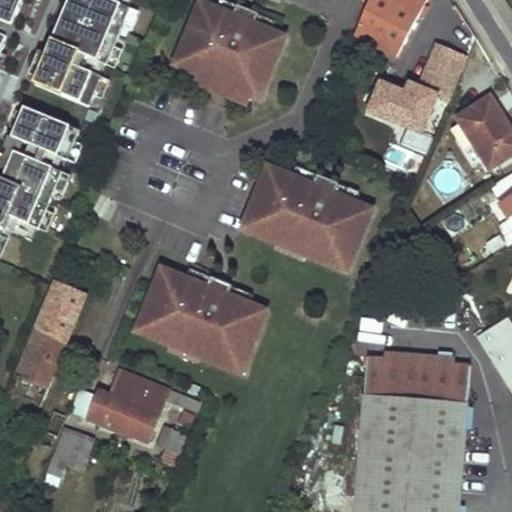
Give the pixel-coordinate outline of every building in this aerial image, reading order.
[(0,0),(0,20),(12,26),(23,0),(0,0)] [(108,0),(69,0),(51,43),(103,65),(107,67),(114,48),(123,28),(131,10),(128,9),(108,0)] [(108,0),(128,9),(132,0),(108,0)] [(393,55),(426,0),(370,0),(355,36),(393,55)] [(276,25),(222,1),(218,11),(272,34),(276,25)] [(218,11),(201,4),(175,68),(198,78),(251,100),(260,104),(286,40),(272,34),(218,11)] [(131,32),(139,13),(131,10),(123,28),(131,32)] [(12,26),(0,20),(0,34),(7,38),(12,26)] [(51,43),(46,55),(98,77),(103,65),(51,43)] [(467,58),(439,46),(421,88),(412,84),(408,93),(383,84),(371,111),(422,132),(438,96),(449,100),(467,58)] [(115,70),(123,51),(114,48),(107,67),(115,70)] [(46,55),(34,84),(89,108),(94,97),(101,78),(98,77),(46,55)] [(102,100),(110,82),(101,78),(94,97),(102,100)] [(198,78),(194,87),(247,109),(251,100),(198,78)] [(511,132),(491,99),(459,120),(491,170),(511,156),(511,132)] [(79,131),(23,108),(11,137),(61,159),(66,161),(74,143),(79,131)] [(6,149),(56,171),(61,159),(11,137),(6,149)] [(74,165),(82,146),(74,143),(66,161),(74,165)] [(6,149),(0,162),(0,213),(34,229),(36,230),(44,211),(53,191),(61,173),(56,171),(6,149)] [(292,180),(268,170),(241,233),(276,247),(277,248),(280,240),(307,251),(303,259),(304,260),(346,277),(373,214),(356,206),(292,180)] [(360,197),(296,171),(292,180),(356,206),(360,197)] [(61,195),(69,176),(61,173),(53,191),(61,195)] [(511,198),(502,205),(511,220),(511,198)] [(44,233),(52,215),(44,211),(36,230),(44,233)] [(0,213),(0,228),(1,229),(0,231),(0,250),(1,251),(9,233),(29,241),(34,229),(0,213)] [(276,247),(274,252),(303,264),(304,260),(303,259),(307,251),(280,240),(277,248),(276,247)] [(185,281),(161,271),(134,335),(169,349),(171,350),(174,342),(200,353),(197,361),(198,361),(240,378),(266,314),(249,307),(185,281)] [(253,298),(189,272),(185,281),(249,307),(253,298)] [(56,284),(16,381),(49,393),(88,297),(56,284)] [(511,327),(507,319),(485,333),(478,338),(511,391),(511,327)] [(169,349),(168,354),(196,366),(198,361),(197,361),(200,353),(174,342),(171,350),(169,349)] [(386,359),(369,358),(357,511),(458,511),(470,367),(453,365),(454,359),(386,353),(386,359)] [(100,396),(90,421),(153,444),(169,403),(199,414),(203,403),(126,374),(115,401),(100,396)] [(80,387),(65,389),(44,446),(56,450),(80,387)] [(177,433),(169,451),(181,455),(188,438),(177,433)] [(67,434),(56,459),(69,464),(79,439),(67,434)] [(79,439),(69,464),(90,473),(101,448),(79,439)]
